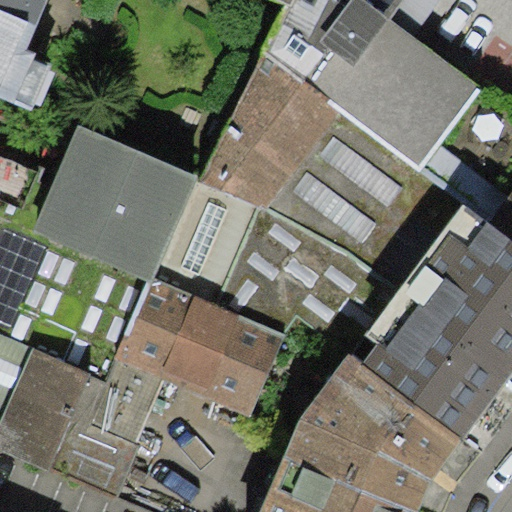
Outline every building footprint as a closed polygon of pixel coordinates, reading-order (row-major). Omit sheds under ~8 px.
[(34,7),(17,0),(0,0),(0,100),(4,102),(22,60),(13,56),(34,7)] [(378,23),(394,0),(288,0),(285,7),(260,58),(511,247),(511,192),(502,206),(431,151),(475,94),(378,23)] [(197,185),(253,209),(340,254),(501,375),(511,360),(511,247),(260,58),(197,185)] [(50,194),(33,234),(146,283),(210,310),(253,209),(197,185),(77,133),(63,164),(50,194)] [(0,219),(33,234),(50,194),(32,186),(37,175),(37,173),(0,157),(0,219)] [(364,336),(378,347),(360,370),(453,439),(473,413),(501,375),(340,254),(253,209),(210,310),(276,339),(292,318),(347,360),(364,336)] [(146,283),(33,234),(0,219),(0,342),(83,378),(101,386),(146,283)] [(160,375),(245,411),(276,339),(210,310),(146,283),(101,386),(83,378),(42,472),(98,496),(119,447),(128,451),(160,375)] [(83,378),(0,342),(0,412),(6,415),(0,428),(0,453),(42,472),(83,378)] [(432,467),(453,439),(360,370),(331,408),(317,397),(300,421),(293,437),(311,445),(303,464),(409,510),(422,480),(432,467)] [(408,511),(409,510),(303,464),(287,501),(269,493),(260,511),(408,511)]
